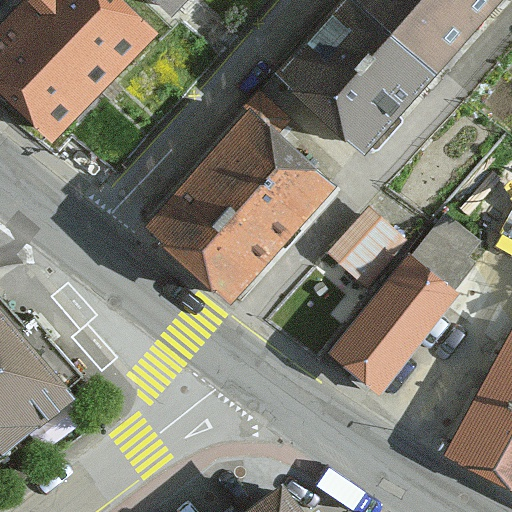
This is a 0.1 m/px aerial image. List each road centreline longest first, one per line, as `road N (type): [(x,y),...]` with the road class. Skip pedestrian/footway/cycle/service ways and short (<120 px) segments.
road 1 (residential): [(80,240),(306,0)]
road 2 (secondary): [(448,511),(227,363)]
road 3 (residential): [(39,511),(227,363)]
road 4 (secondary): [(227,363),(80,240)]
